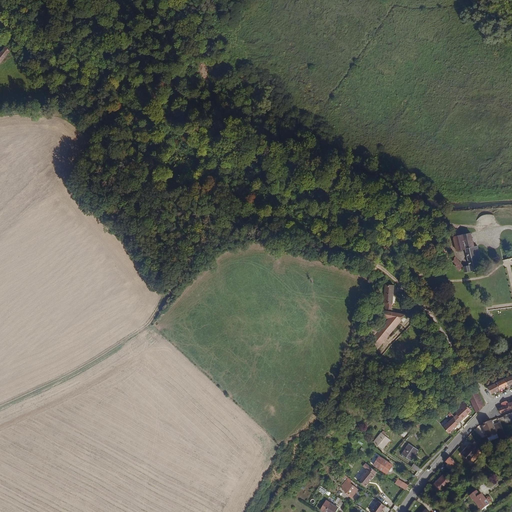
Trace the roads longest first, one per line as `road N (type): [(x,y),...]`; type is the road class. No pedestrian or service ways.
road 1 (track): [(39,0),(159,137),(432,269),(447,257),(434,220)]
road 2 (track): [(488,231),(434,220),(204,120),(150,32),(114,0)]
road 3 (track): [(332,249),(214,207),(67,114),(0,114)]
road 4 (track): [(0,406),(142,328),(201,252),(246,223)]
road 5 (residential): [(332,249),(392,276),(490,405)]
road 6 (track): [(21,55),(47,83),(159,137)]
road 7 (residential): [(490,405),(404,511)]
